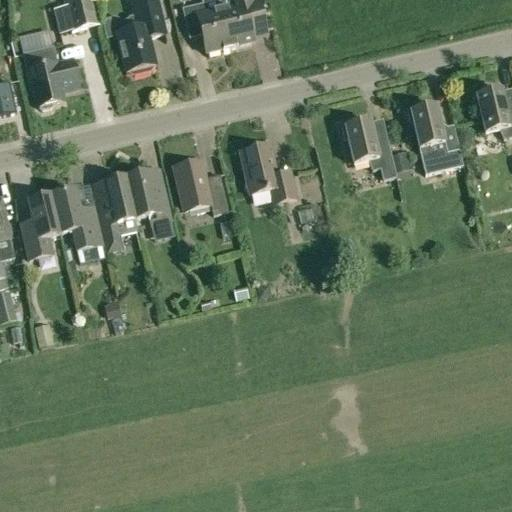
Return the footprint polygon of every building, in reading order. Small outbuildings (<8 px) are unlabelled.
[(62,0),(71,35),(98,28),(91,0),(62,0)] [(102,28),(106,41),(116,38),(125,77),(128,76),(132,78),(148,75),(151,70),(154,70),(148,44),(165,39),(166,43),(168,43),(167,39),(157,0),(133,0),(128,1),(132,19),(128,20),(126,22),(121,23),(115,19),(106,22),(102,28)] [(206,58),(230,53),(220,14),(216,0),(199,0),(201,7),(181,12),(188,42),(201,39),(206,58)] [(253,47),(253,44),(247,21),(261,18),(257,4),(256,4),(255,0),(216,0),(220,14),(230,53),(253,47)] [(25,75),(29,93),(33,92),(37,111),(38,111),(42,114),(51,112),(52,108),(63,105),(60,93),(76,90),(77,92),(78,92),(72,64),(56,67),(52,51),(22,58),(26,75),(25,75)] [(9,86),(0,88),(0,120),(16,117),(9,86)] [(409,107),(430,104),(428,89),(407,91),(409,107)] [(511,114),(506,116),(501,94),(483,99),(482,96),(472,99),(475,111),(478,110),(484,137),(499,134),(503,143),(511,141),(511,114)] [(453,129),(441,132),(435,110),(417,114),(416,112),(407,114),(410,127),(412,126),(418,153),(425,179),(462,170),(459,154),(453,129)] [(395,178),(391,161),(387,145),(375,147),(370,126),(351,130),(351,128),(341,130),(344,142),(346,142),(353,169),(367,165),(371,175),(380,173),(382,184),(396,181),(395,178)] [(270,195),(273,209),(296,203),(290,176),(276,179),(269,149),(239,156),(250,200),(270,195)] [(407,156),(391,161),(395,178),(412,173),(407,156)] [(183,216),(209,210),(212,221),(228,216),(219,179),(204,182),(200,165),(173,171),(183,216)] [(169,220),(162,191),(151,193),(148,182),(126,187),(136,228),(147,225),(148,231),(171,226),(169,220)] [(137,235),(136,228),(126,187),(107,192),(110,203),(96,207),(108,256),(122,253),(118,237),(126,235),(132,237),(137,235)] [(104,262),(101,251),(103,251),(94,211),(79,215),(74,194),(61,197),(61,193),(50,196),(60,239),(70,236),(75,258),(78,257),(81,268),(104,262)] [(50,241),(60,239),(51,200),(50,196),(39,199),(40,202),(27,206),(32,226),(37,247),(23,251),(27,266),(53,259),(50,241)] [(0,203),(0,245),(10,243),(0,203)] [(297,222),(309,219),(306,206),(294,210),(297,222)] [(224,242),(236,239),(233,225),(221,228),(224,242)] [(236,304),(247,301),(244,290),(233,293),(236,304)] [(8,294),(0,296),(0,328),(0,329),(15,324),(8,294)] [(198,306),(201,314),(210,312),(208,303),(198,306)] [(117,307),(104,311),(108,324),(120,320),(117,307)] [(53,350),(49,330),(35,333),(39,353),(53,350)]
